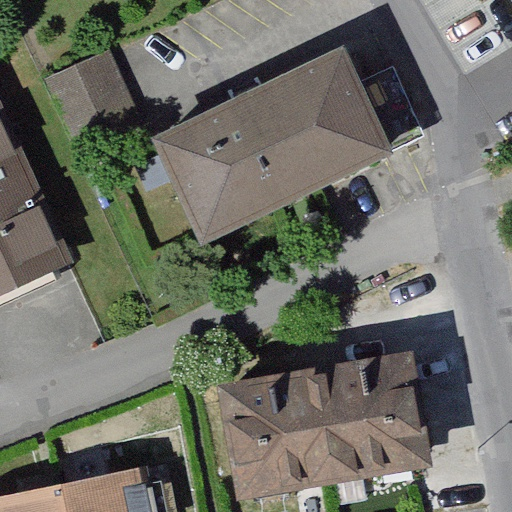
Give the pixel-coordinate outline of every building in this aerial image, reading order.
[(60,141),(124,114),(104,67),(40,94),(60,141)] [(155,152),(197,246),(384,163),(342,68),(155,152)] [(0,292),(61,267),(0,122),(0,292)] [(400,368),(196,404),(215,511),(253,511),(415,482),(400,368)] [(0,505),(0,511),(136,511),(130,480),(0,505)]
